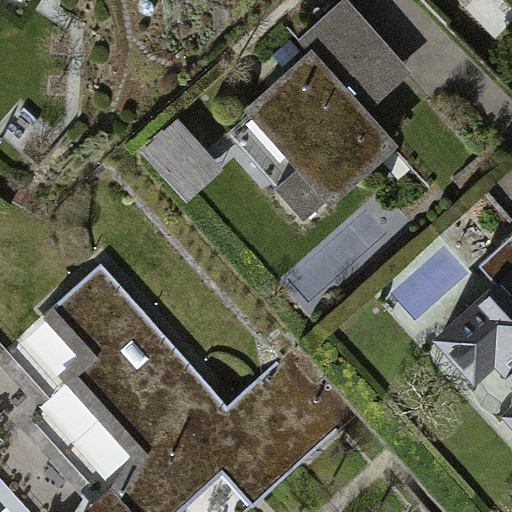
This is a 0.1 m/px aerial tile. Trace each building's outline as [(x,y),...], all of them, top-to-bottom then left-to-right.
[(314,58),(232,132),(315,223),(401,145),(369,111),(412,72),(346,0),(300,42),(314,58)] [(183,120),(147,153),(194,202),(230,169),(183,120)] [(502,274),(443,326),(511,403),(511,236),(488,258),(502,274)] [(104,271),(58,309),(105,363),(85,383),(148,450),(127,482),(154,511),(169,511),(227,464),(261,498),(360,411),(302,345),(233,406),(104,271)] [(105,363),(58,309),(4,359),(45,409),(29,424),(97,497),(88,511),(245,511),(261,498),(227,464),(169,511),(154,511),(127,482),(148,450),(85,383),(105,363)] [(45,409),(4,359),(0,362),(0,436),(9,446),(0,453),(0,477),(29,511),(88,511),(97,497),(29,424),(45,409)] [(0,453),(9,446),(0,436),(0,511),(29,511),(0,477),(0,453)] [(450,511),(436,495),(415,511),(450,511)]
